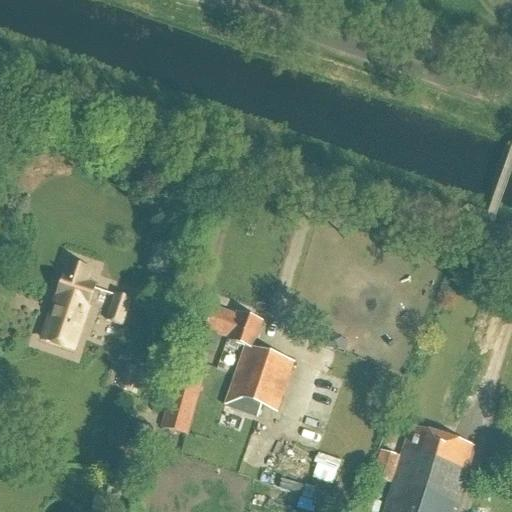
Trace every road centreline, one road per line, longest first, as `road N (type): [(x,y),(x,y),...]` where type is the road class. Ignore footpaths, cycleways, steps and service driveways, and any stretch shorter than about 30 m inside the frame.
road 1 (tertiary): [(511,254),(0,74)]
road 2 (unclassified): [(511,101),(222,0)]
